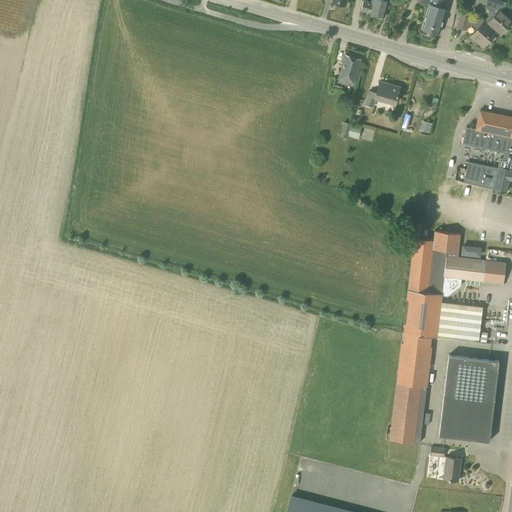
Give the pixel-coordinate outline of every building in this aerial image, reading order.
[(383,17),(388,0),(371,0),(371,3),(363,0),(360,10),(383,17)] [(418,0),(418,1),(429,5),(422,28),(438,33),(445,9),(440,8),(442,0),(418,0)] [(480,0),(475,0),(473,5),(482,9),(485,2),(480,0)] [(498,33),(497,34),(498,34),(500,35),(511,21),(501,12),(503,9),(504,9),(506,2),(496,0),(486,0),(485,6),(492,13),(484,21),(498,33)] [(470,17),(460,15),(459,14),(456,28),(466,30),(468,25),(478,27),(470,37),(475,42),(475,41),(483,47),(491,38),(493,40),(497,34),(498,33),(484,21),(470,17)] [(493,58),(502,58),(501,46),(492,47),(493,58)] [(353,83),(360,59),(345,55),(338,79),(353,83)] [(395,104),(399,87),(379,81),(376,93),(369,91),(365,105),(372,107),(375,98),(395,104)] [(465,127),(462,143),(478,147),(504,152),(503,158),(500,158),(497,168),(490,166),(468,162),(463,182),(489,188),(489,187),(492,188),(492,189),(506,192),(509,180),(511,180),(511,116),(479,110),(475,129),(465,127)] [(358,139),(361,127),(350,124),(351,124),(342,122),(340,133),(348,134),(347,136),(358,139)] [(413,237),(402,333),(432,336),(436,336),(437,335),(441,301),(443,277),(503,284),(505,262),(457,256),(460,234),(434,230),(433,240),(413,237)] [(479,256),(479,248),(462,246),(461,254),(479,256)] [(441,301),(437,335),(479,339),(482,306),(441,301)] [(420,442),(432,336),(402,333),(390,439),(405,441),(420,442)] [(489,441),(498,361),(448,355),(438,435),(489,441)] [(443,457),(444,449),(430,447),(429,456),(443,457)] [(458,481),(460,459),(446,457),(443,479),(458,481)] [(355,511),(291,495),(286,511),(355,511)]
